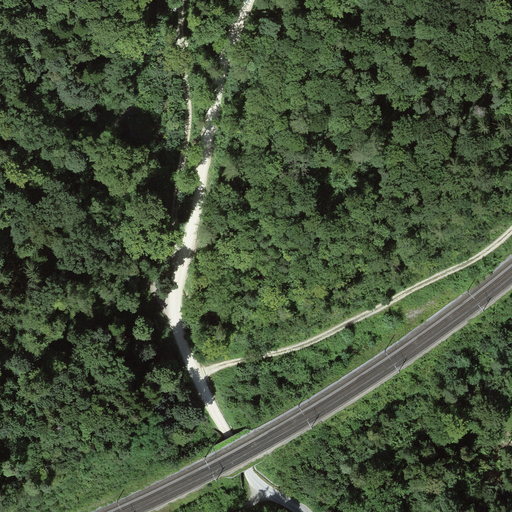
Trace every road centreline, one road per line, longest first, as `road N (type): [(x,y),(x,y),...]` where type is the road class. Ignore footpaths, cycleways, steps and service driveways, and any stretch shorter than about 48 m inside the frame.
road 1 (unclassified): [(247,0),(212,96),(176,314),(198,377),(250,473),(300,511)]
road 2 (track): [(198,377),(300,345),(474,259),(511,226)]
road 3 (track): [(182,264),(173,242),(184,111),(178,0)]
road 4 (track): [(176,314),(117,228),(93,170)]
